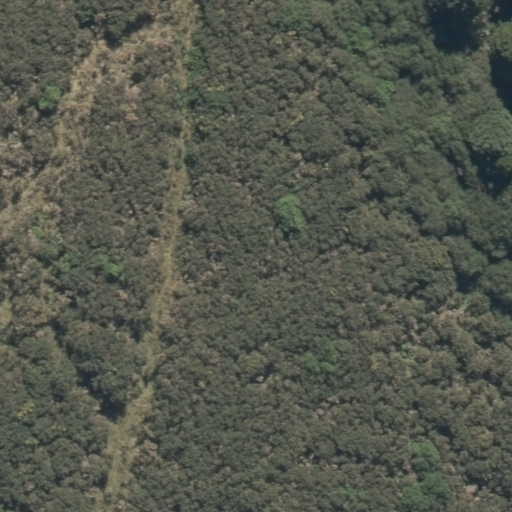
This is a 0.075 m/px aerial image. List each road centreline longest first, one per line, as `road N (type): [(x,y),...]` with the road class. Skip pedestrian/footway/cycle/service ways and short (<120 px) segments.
road 1 (track): [(102,511),(161,301),(184,175),(192,0)]
road 2 (track): [(130,424),(74,366),(60,329),(48,270),(47,171),(90,57),(108,35),(177,0)]
